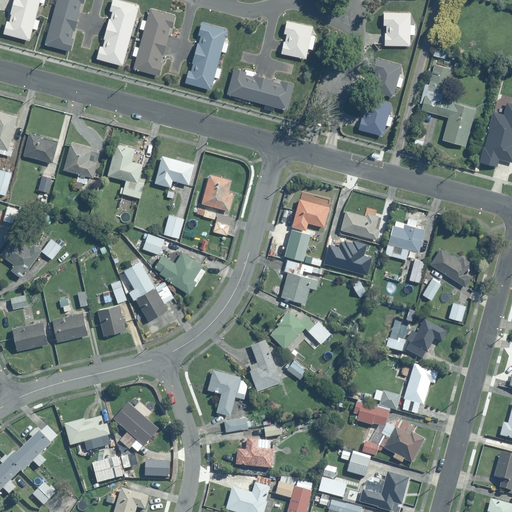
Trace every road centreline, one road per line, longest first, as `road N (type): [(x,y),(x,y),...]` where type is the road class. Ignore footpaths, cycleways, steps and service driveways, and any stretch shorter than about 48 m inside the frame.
road 1 (residential): [(0,69),(278,143)]
road 2 (residential): [(438,511),(511,239)]
road 3 (residential): [(159,357),(197,336),(233,293),(278,143)]
road 4 (residential): [(327,158),(511,207)]
road 5 (residential): [(183,511),(191,448),(159,357)]
road 6 (residential): [(8,402),(159,357)]
road 7 (residential): [(348,41),(359,46),(327,158)]
